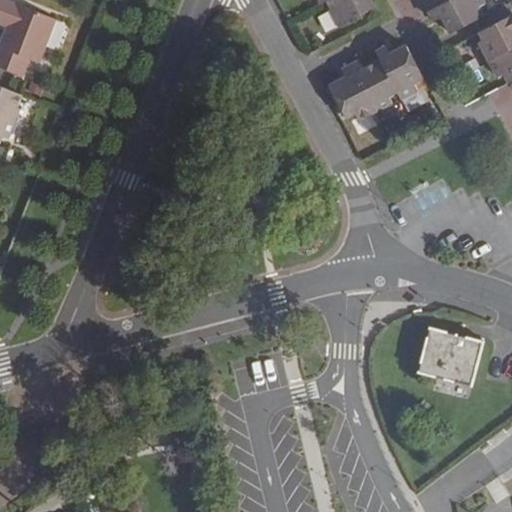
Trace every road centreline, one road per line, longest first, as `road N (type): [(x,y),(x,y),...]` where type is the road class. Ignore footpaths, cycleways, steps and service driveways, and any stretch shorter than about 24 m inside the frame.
road 1 (residential): [(199,0),(67,347)]
road 2 (residential): [(251,0),(352,180),(380,274)]
road 3 (residential): [(344,277),(67,347)]
road 4 (residential): [(401,511),(349,417),(344,277)]
road 5 (unknown): [(0,472),(71,442),(78,409),(67,347)]
road 6 (residential): [(380,274),(511,298)]
